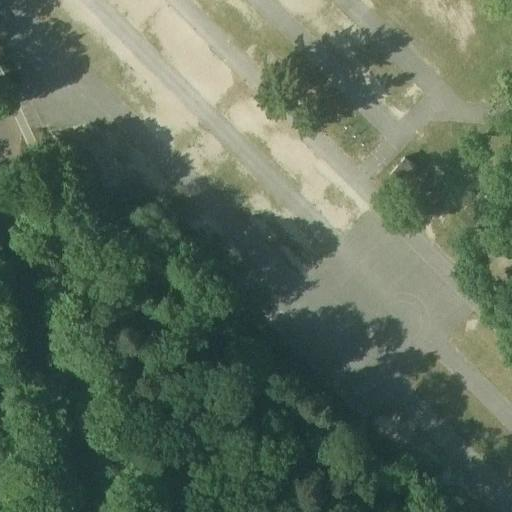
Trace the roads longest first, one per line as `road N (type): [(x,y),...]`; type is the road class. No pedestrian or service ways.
road 1 (secondary): [(93,511),(0,261)]
road 2 (unknown): [(401,134),(511,232)]
